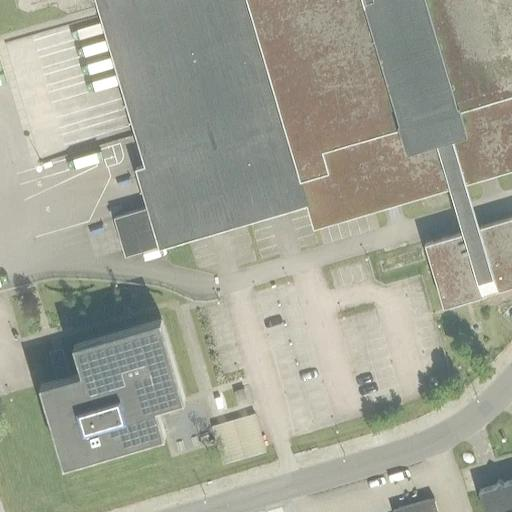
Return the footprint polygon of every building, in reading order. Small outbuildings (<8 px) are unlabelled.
[(511,0),(18,0),(20,6),(28,10),(59,1),(60,7),(68,11),(99,2),(148,165),(138,168),(149,206),(115,217),(126,255),(161,245),(161,244),(308,201),(315,224),(381,205),(399,199),(452,184),(458,205),(461,217),(464,226),(465,231),(481,226),(479,222),(477,212),(473,201),(467,179),(478,176),(494,171),(511,166),(511,0)] [(511,286),(511,217),(481,226),(465,231),(425,243),(444,306),(511,286)] [(72,377),(68,364),(64,349),(50,353),(57,381),(43,385),(66,462),(164,433),(156,406),(184,398),(161,320),(76,345),(84,373),(72,377)] [(266,452),(265,448),(255,414),(212,426),(223,464),(266,452)] [(511,511),(511,480),(504,483),(499,480),(496,485),(479,490),(485,511),(511,511)] [(437,511),(434,498),(393,510),(393,511),(437,511)]
